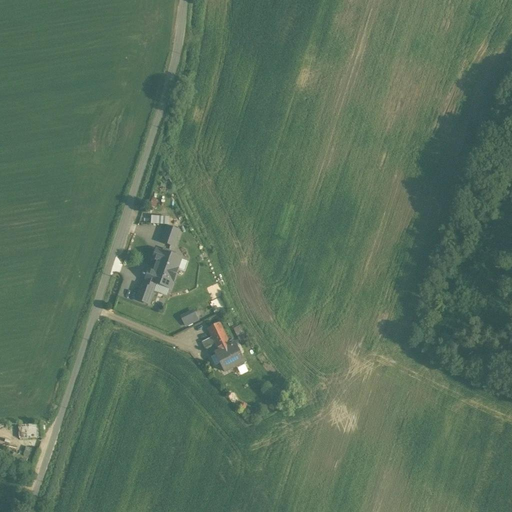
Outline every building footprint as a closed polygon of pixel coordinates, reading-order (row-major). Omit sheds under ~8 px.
[(166,227),(161,242),(173,246),(178,231),(166,227)] [(180,258),(163,252),(160,262),(177,268),(180,258)] [(190,259),(181,256),(180,258),(177,268),(185,271),(190,259)] [(177,268),(160,262),(153,282),(170,288),(170,287),(177,268)] [(185,271),(177,268),(170,287),(178,290),(185,271)] [(153,290),(141,285),(136,300),(148,304),(153,290)] [(185,291),(176,297),(184,312),(194,306),(185,291)] [(183,315),(188,326),(202,320),(197,308),(183,315)] [(219,323),(207,328),(212,337),(223,331),(219,323)] [(242,324),(236,327),(242,340),(248,337),(242,324)] [(229,342),(223,331),(212,337),(215,344),(216,346),(213,348),(225,372),(244,362),(233,340),(229,342)] [(212,337),(201,343),(205,349),(215,344),(212,337)]
